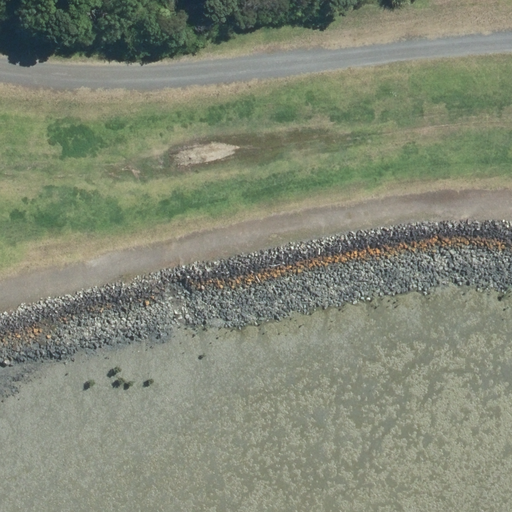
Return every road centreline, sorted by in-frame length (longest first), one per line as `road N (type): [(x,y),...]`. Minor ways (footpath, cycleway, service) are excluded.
road 1 (track): [(511,204),(375,213),(233,236),(0,294)]
road 2 (track): [(0,69),(94,81),(511,41)]
